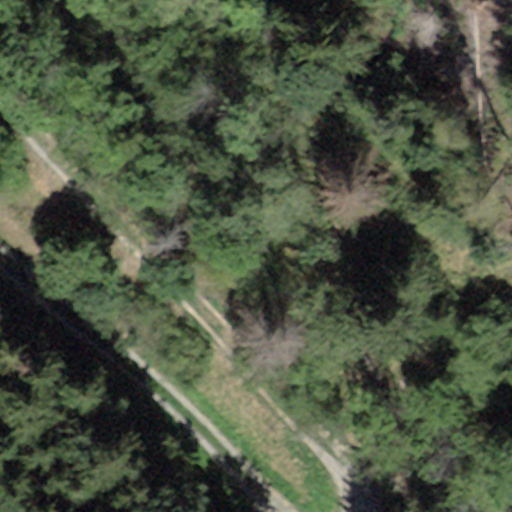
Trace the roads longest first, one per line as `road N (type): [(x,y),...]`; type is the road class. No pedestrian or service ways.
road 1 (track): [(293,511),(294,486),(245,415),(162,343),(74,243),(42,177),(0,147)]
road 2 (track): [(0,263),(281,511)]
